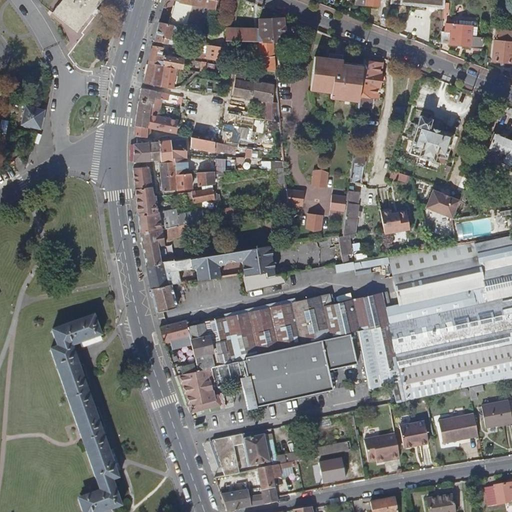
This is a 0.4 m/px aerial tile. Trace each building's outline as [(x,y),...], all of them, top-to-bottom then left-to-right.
[(61,0),(52,12),(78,32),(102,0),(61,0)] [(170,24),(176,1),(174,0),(170,0),(162,22),(170,24)] [(186,28),(193,4),(203,7),(214,9),(216,0),(174,0),(176,1),(170,24),(181,27),(186,28)] [(193,4),(186,28),(200,32),(202,24),(198,23),(203,7),(193,4)] [(0,69),(20,56),(2,29),(7,26),(1,16),(0,16),(0,69)] [(286,42),(286,18),(260,19),(260,29),(235,29),(233,41),(238,41),(248,41),(259,41),(261,70),(272,72),(272,71),(275,72),(276,72),(274,42),(286,42)] [(155,41),(177,45),(177,40),(178,40),(179,36),(178,35),(181,27),(170,24),(162,22),(160,22),(158,27),(157,33),(155,41)] [(471,38),(472,26),(451,24),(450,26),(446,26),(445,32),(441,31),(440,43),(470,46),(470,47),(482,49),(483,39),(471,38)] [(511,42),(494,41),(492,60),(511,62),(511,42)] [(182,69),(184,58),(162,55),(165,47),(153,45),(151,53),(149,62),(166,66),(176,67),(182,69)] [(226,61),(228,48),(213,46),(211,59),(226,61)] [(360,97),(364,66),(343,64),(344,55),(330,53),(329,58),(314,56),(310,85),(331,88),(330,93),(360,97)] [(161,85),(166,66),(149,62),(147,69),(143,83),(161,86),(161,85)] [(379,87),(380,75),(379,75),(380,64),(364,62),(364,66),(360,97),(359,105),(372,107),(373,98),(376,98),(377,87),(379,87)] [(174,87),(176,67),(166,66),(161,85),(174,87)] [(273,102),(274,85),(261,82),(261,84),(246,80),(248,68),(237,67),(233,95),(267,102),(266,121),(280,124),(278,103),(273,102)] [(179,120),(158,115),(162,99),(168,101),(170,94),(142,88),(141,92),(139,101),(151,103),(148,128),(151,128),(160,130),(176,133),(179,120)] [(148,128),(151,103),(139,101),(138,110),(137,118),(136,125),(148,128)] [(43,120),(45,110),(27,105),(22,124),(41,128),(43,120)] [(251,131),(253,118),(247,117),(230,113),(230,114),(225,141),(239,144),(240,138),(248,140),(248,139),(249,130),(251,131)] [(446,159),(454,135),(444,131),(444,132),(430,128),(433,119),(422,116),(410,153),(420,156),(419,157),(435,162),(437,156),(446,159)] [(147,133),(148,128),(136,125),(135,136),(146,137),(147,133)] [(511,161),(511,134),(495,128),(488,144),(505,151),(503,158),(511,161)] [(234,152),(236,146),(192,137),(191,142),(191,147),(219,153),(220,149),(234,152)] [(173,163),(172,141),(167,141),(160,142),(161,160),(161,163),(173,163)] [(188,173),(186,141),(179,141),(172,141),(173,163),(174,173),(188,173)] [(150,161),(149,142),(134,144),(134,148),(134,150),(134,162),(150,161)] [(161,160),(160,142),(155,142),(149,142),(150,161),(161,160)] [(362,184),(367,148),(353,147),(349,182),(362,184)] [(230,171),(229,159),(216,158),(217,172),(224,171),(230,171)] [(174,188),(174,173),(173,163),(161,163),(160,163),(162,189),(168,189),(174,188)] [(150,177),(148,167),(134,168),(134,173),(135,179),(150,177)] [(285,177),(284,169),(273,169),(274,178),(285,177)] [(326,188),(328,172),(312,170),(311,186),(326,188)] [(214,176),(214,172),(197,173),(198,186),(214,184),(214,176)] [(191,187),(190,173),(188,173),(174,173),(174,188),(185,188),(191,187)] [(151,186),(150,177),(135,179),(135,183),(135,188),(151,186)] [(286,190),(285,177),(274,178),(275,193),(286,192),(286,190)] [(189,224),(215,219),(215,214),(208,215),(207,209),(177,213),(176,208),(157,211),(156,196),(155,195),(153,195),(151,186),(135,188),(136,196),(136,197),(137,205),(139,222),(139,223),(140,232),(188,224),(189,224)] [(214,196),(213,188),(201,189),(191,191),(192,197),(193,203),(214,199),(214,196)] [(451,218),(458,200),(447,196),(446,197),(440,195),(441,193),(430,189),(423,207),(433,211),(433,212),(433,214),(434,216),(435,217),(437,217),(439,217),(441,216),(442,214),(451,218)] [(302,207),(304,192),(286,190),(286,192),(288,205),(302,207)] [(192,197),(191,191),(182,192),(178,193),(179,200),(192,197)] [(288,205),(286,192),(275,193),(277,208),(288,207),(288,205)] [(346,203),(347,198),(331,195),(329,210),(345,212),(346,203)] [(346,203),(345,212),(343,236),(346,235),(354,235),(358,205),(346,203)] [(246,204),(221,209),(223,218),(248,213),(246,204)] [(406,210),(398,211),(399,213),(391,215),(391,213),(391,211),(381,213),(384,234),(409,230),(406,210)] [(321,231),(322,215),(307,213),(305,229),(312,232),(321,231)] [(195,258),(194,250),(167,254),(164,240),(182,236),(182,235),(191,233),(189,224),(188,224),(140,232),(140,235),(144,253),(145,259),(146,265),(190,259),(195,258)] [(511,235),(475,243),(475,242),(389,258),(390,264),(400,306),(474,289),(477,305),(390,325),(383,294),(333,305),(332,298),(323,300),(322,296),(189,328),(191,337),(197,363),(199,370),(212,367),(233,362),(244,359),(246,359),(246,355),(323,339),(351,332),(358,331),(370,389),(392,383),(396,403),(427,396),(427,394),(504,379),(504,380),(511,378),(511,235)] [(346,235),(343,236),(339,237),(342,257),(348,256),(350,255),(346,235)] [(220,268),(222,265),(225,264),(228,261),(233,260),(237,262),(241,262),(243,264),(245,274),(246,276),(267,272),(268,277),(276,276),(272,246),(239,251),(201,257),(195,258),(190,259),(191,268),(195,268),(197,269),(199,281),(222,277),(220,268)] [(389,257),(353,264),(355,270),(390,264),(389,258),(389,257)] [(181,284),(179,270),(191,268),(190,259),(146,265),(148,276),(149,279),(151,288),(171,285),(172,285),(181,284)] [(353,264),(353,262),(349,263),(343,264),(335,265),(337,273),(355,270),(353,264)] [(247,293),(284,283),(283,274),(276,276),(268,277),(267,272),(246,276),(244,277),(247,293)] [(177,308),(172,285),(171,285),(151,288),(155,304),(157,311),(177,308)] [(79,373),(70,347),(86,342),(100,337),(93,317),(52,332),(58,350),(51,353),(100,492),(78,500),(82,511),(105,511),(121,507),(116,492),(112,481),(117,479),(106,447),(92,409),(79,373)] [(189,328),(188,321),(160,326),(165,341),(191,337),(189,328)] [(357,362),(351,332),(323,339),(330,368),(357,362)] [(330,368),(323,339),(246,355),(246,359),(257,405),(334,388),(330,368)] [(247,373),(244,359),(233,362),(236,375),(247,373)] [(257,405),(246,359),(244,359),(247,373),(254,406),(257,405)] [(236,375),(233,362),(212,367),(215,380),(236,375)] [(199,370),(197,363),(175,368),(177,375),(199,370)] [(214,394),(212,382),(215,381),(215,380),(212,367),(199,370),(177,375),(187,401),(191,410),(192,410),(193,411),(220,405),(218,394),(214,394)] [(483,386),(470,389),(472,402),(478,401),(476,393),(484,392),(483,386)] [(511,421),(507,400),(482,405),(485,426),(511,421)] [(477,435),(474,413),(438,420),(442,441),(477,435)] [(429,443),(425,420),(401,424),(405,447),(415,445),(415,444),(421,443),(421,444),(429,443)] [(240,473),(234,445),(244,443),(249,467),(271,462),(265,435),(264,430),(213,441),(225,476),(240,473)] [(400,458),(396,433),(365,439),(369,461),(377,459),(377,462),(386,461),(385,458),(391,457),(391,459),(400,458)] [(277,458),(272,434),(265,435),(271,462),(275,461),(278,461),(277,458)] [(318,457),(350,451),(348,443),(277,458),(278,461),(275,461),(276,466),(294,462),(318,457)] [(278,501),(278,497),(274,478),(293,475),(292,467),(295,466),(294,462),(276,466),(263,468),(258,469),(263,496),(259,497),(259,495),(250,496),(248,490),(222,495),(227,511),(257,506),(278,501)] [(354,476),(344,478),(346,484),(355,482),(354,476)] [(511,501),(511,482),(485,487),(489,506),(511,501)] [(455,511),(452,495),(427,499),(429,511),(455,511)] [(397,511),(395,497),(371,502),(372,511),(397,511)]
